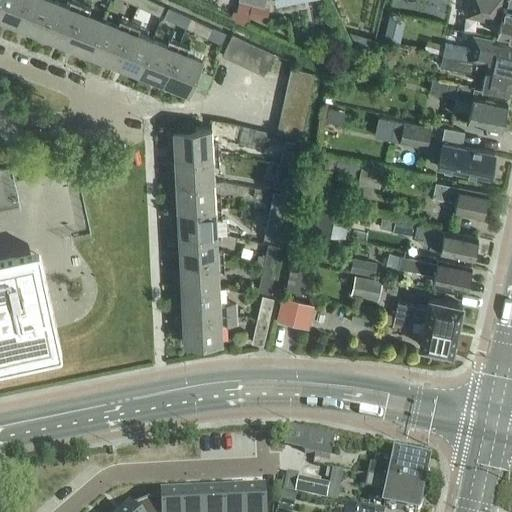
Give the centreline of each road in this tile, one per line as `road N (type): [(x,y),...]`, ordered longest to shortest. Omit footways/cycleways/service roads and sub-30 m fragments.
road 1 (tertiary): [(491,424),(334,392),(245,389),(0,433)]
road 2 (residential): [(0,119),(86,124),(100,115),(92,99),(0,63)]
road 3 (residential): [(68,511),(119,477),(272,467)]
